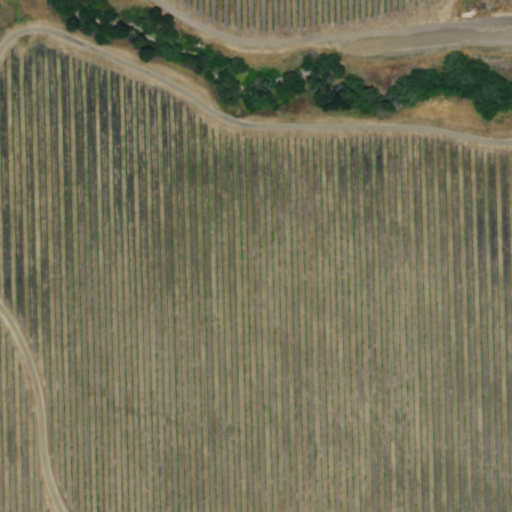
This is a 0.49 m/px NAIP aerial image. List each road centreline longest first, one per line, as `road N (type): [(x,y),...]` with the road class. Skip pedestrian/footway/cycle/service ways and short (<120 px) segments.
road 1 (track): [(511,144),(398,129),(230,123),(170,85),(41,30),(14,38),(0,56)]
road 2 (track): [(511,23),(262,44),(205,32),(157,0)]
road 3 (track): [(0,306),(34,370),(63,511)]
